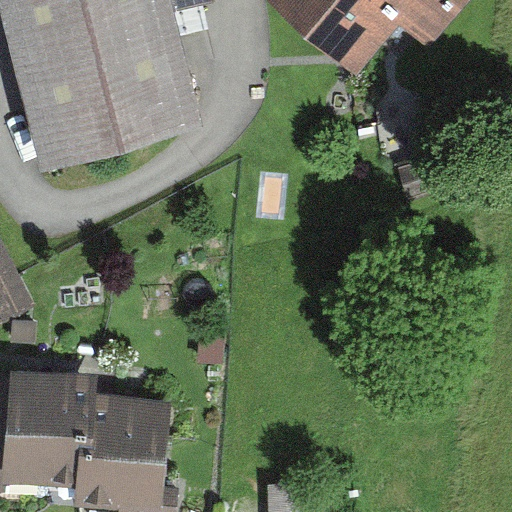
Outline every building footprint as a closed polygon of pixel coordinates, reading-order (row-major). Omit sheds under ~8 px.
[(1,0),(39,154),(206,114),(178,0),(1,0)] [(466,0),(297,0),(362,57),(401,14),(431,40),(466,0)] [(0,240),(0,312),(4,321),(33,308),(0,240)] [(105,388),(9,381),(1,486),(86,493),(84,511),(169,511),(177,412),(104,406),(105,388)] [(271,481),(273,511),(321,511),(319,477),(271,481)]
